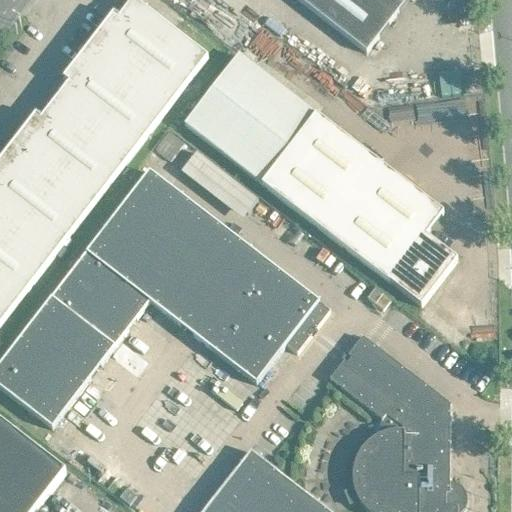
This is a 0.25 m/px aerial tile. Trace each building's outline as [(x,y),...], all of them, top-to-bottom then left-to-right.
[(294,0),(367,55),(409,0),(294,0)] [(96,40),(89,50),(169,112),(208,61),(208,60),(134,3),(102,44),(96,40)] [(169,112),(89,50),(81,60),(87,64),(55,104),(130,162),(169,112)] [(130,162),(55,104),(24,145),(19,141),(11,151),(91,213),(130,162)] [(458,264),(431,243),(425,239),(444,216),(317,119),(264,188),(267,191),(390,286),(391,286),(422,310),(458,264)] [(156,159),(172,170),(181,158),(165,146),(156,159)] [(91,213),(11,151),(4,161),(9,165),(0,175),(0,222),(52,263),(91,213)] [(150,175),(0,368),(0,391),(52,432),(150,306),(256,388),(286,349),(297,358),(330,315),(272,271),(273,270),(150,175)] [(52,263),(0,222),(0,303),(13,313),(52,263)] [(383,314),(391,304),(391,303),(375,291),(367,301),(383,314)] [(0,329),(13,313),(0,303),(0,329)] [(464,511),(465,511),(466,509),(466,507),(467,506),(467,504),(467,502),(467,500),(467,499),(466,498),(466,496),(465,494),(464,493),(462,490),(459,488),(458,487),(456,487),(454,486),(451,485),(450,485),(451,407),(363,340),(330,383),(382,423),(382,440),(378,441),(375,443),(372,445),(369,447),(366,449),(363,452),(361,454),(359,457),(357,460),(356,462),(354,466),(353,470),(352,473),(352,476),(351,480),(351,484),(351,486),(352,489),(353,493),(354,498),(355,501),(356,502),(358,506),(361,510),(362,511),(325,511),(251,455),(206,511),(464,511)] [(0,511),(39,511),(66,478),(0,426),(0,511)]
